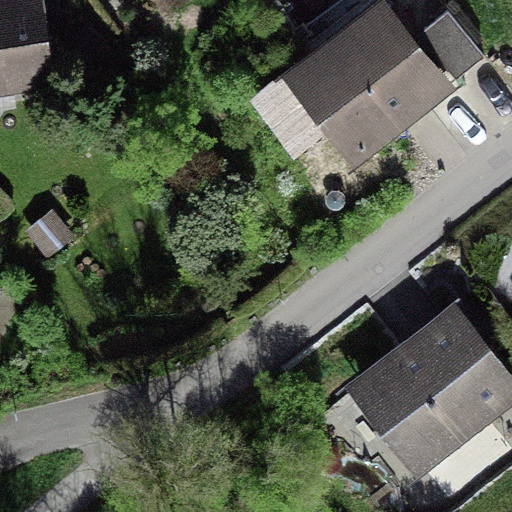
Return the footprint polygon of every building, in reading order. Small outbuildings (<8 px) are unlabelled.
[(0,0),(0,90),(46,83),(33,0),(0,0)] [(356,154),(438,89),(375,9),(293,73),(356,154)] [(456,76),(479,57),(443,11),(420,30),(456,76)] [(510,393),(447,313),(355,384),(418,465),(510,393)] [(511,444),(511,424),(502,432),(511,444)]
